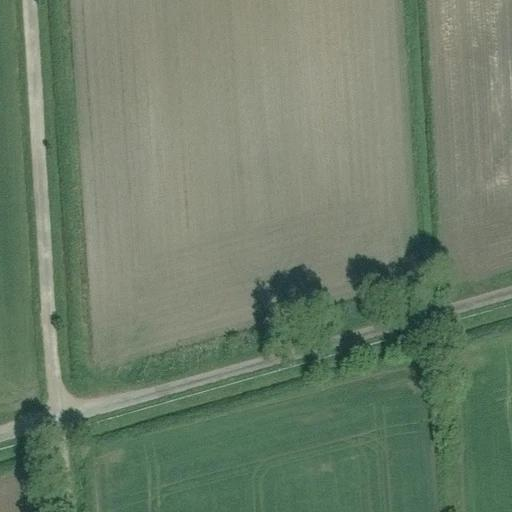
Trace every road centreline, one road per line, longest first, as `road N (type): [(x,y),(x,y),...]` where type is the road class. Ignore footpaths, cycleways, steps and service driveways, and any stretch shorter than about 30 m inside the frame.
road 1 (unclassified): [(58,420),(511,292)]
road 2 (track): [(58,420),(38,0)]
